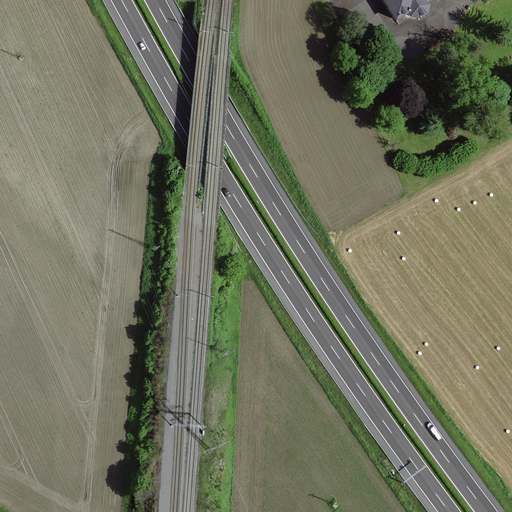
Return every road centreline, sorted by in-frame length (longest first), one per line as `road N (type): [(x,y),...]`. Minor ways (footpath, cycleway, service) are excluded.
road 1 (motorway): [(485,511),(276,210),(155,0)]
road 2 (motorway): [(121,0),(244,213),(449,511)]
